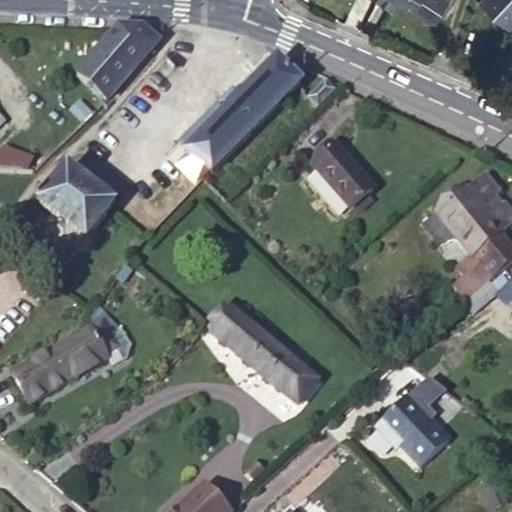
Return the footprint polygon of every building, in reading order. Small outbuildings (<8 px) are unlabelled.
[(387,0),(395,5),(397,0),(403,0),(432,17),(442,0),(387,0)] [(511,0),(484,0),(510,23),(511,20),(511,0)] [(120,29),(112,38),(77,78),(107,103),(158,45),(142,31),(120,29)] [(191,159),(208,176),(211,178),(303,86),(278,61),(186,155),(191,159)] [(310,99),(318,107),(333,92),(325,84),(310,99)] [(397,149),(404,138),(390,129),(383,139),(397,149)] [(373,192),(335,149),(314,168),(352,211),(373,192)] [(158,229),(204,180),(208,176),(191,159),(140,212),(158,229)] [(79,177),(113,205),(123,193),(89,165),(79,177)] [(116,207),(113,205),(79,177),(68,168),(39,204),(87,243),(116,207)] [(0,190),(16,192),(21,174),(0,171),(0,190)] [(473,257),(475,259),(492,280),(511,264),(511,247),(503,237),(511,230),(511,229),(511,218),(504,209),(496,208),(490,201),(499,194),(485,177),(423,228),(437,245),(459,239),(473,257)] [(475,259),(473,257),(456,270),(466,284),(478,274),(487,284),(492,280),(475,259)] [(465,306),(489,286),(487,284),(478,274),(466,284),(454,294),(465,306)] [(497,295),(489,285),(489,286),(465,306),(473,316),(497,295)] [(113,323),(100,308),(96,312),(89,331),(41,360),(12,375),(29,404),(109,358),(107,355),(119,348),(111,335),(107,328),(113,323)] [(215,336),(299,406),(317,385),(233,314),(215,336)] [(121,329),(111,335),(119,348),(107,355),(109,358),(114,366),(129,358),(131,347),(121,329)] [(420,390),(380,428),(420,471),(450,443),(430,422),(440,411),(420,390)] [(499,484),(485,490),(494,510),(507,504),(499,484)] [(227,511),(205,488),(180,511),(227,511)]
